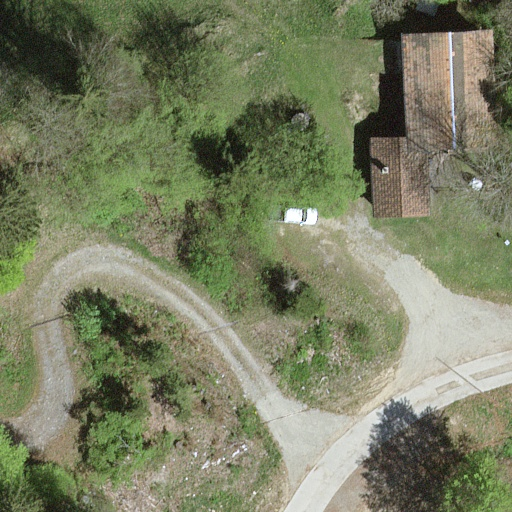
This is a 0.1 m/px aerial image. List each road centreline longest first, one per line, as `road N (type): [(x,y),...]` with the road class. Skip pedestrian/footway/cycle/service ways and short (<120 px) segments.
road 1 (track): [(315,438),(165,294),(98,267),(55,290),(56,390),(29,425),(0,428)]
road 2 (track): [(511,319),(427,342),(315,438),(268,511)]
